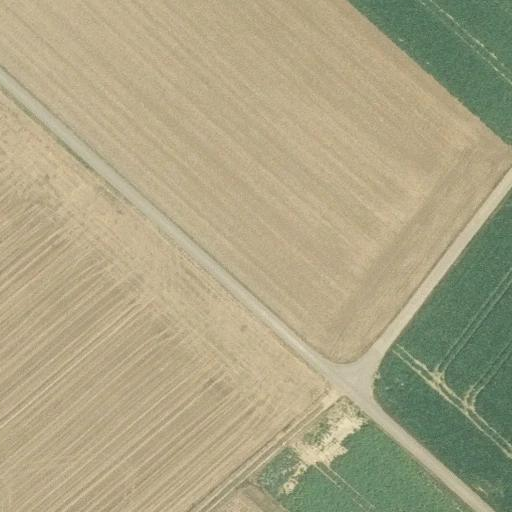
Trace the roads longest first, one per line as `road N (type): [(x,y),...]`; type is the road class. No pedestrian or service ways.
road 1 (track): [(486,511),(0,74)]
road 2 (track): [(220,511),(349,386),(511,175)]
